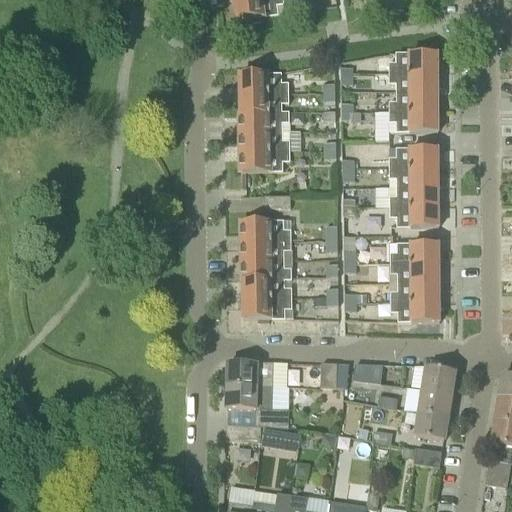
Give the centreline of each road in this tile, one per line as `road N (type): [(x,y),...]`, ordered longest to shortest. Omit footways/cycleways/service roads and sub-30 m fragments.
road 1 (residential): [(489,360),(479,6)]
road 2 (residential): [(198,349),(192,90),(202,73),(187,0)]
road 3 (residential): [(489,360),(198,349)]
road 4 (residential): [(195,511),(198,349)]
road 5 (residential): [(465,511),(489,360)]
